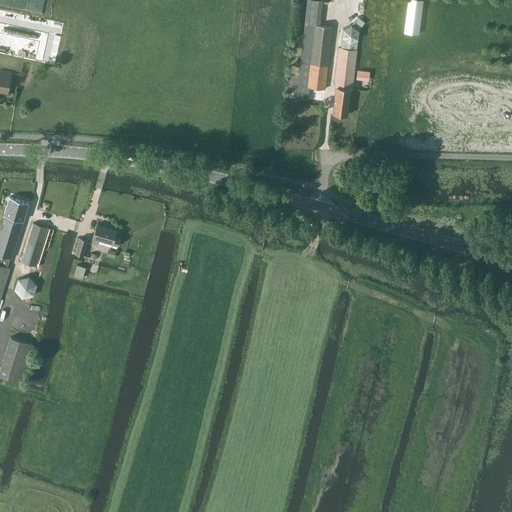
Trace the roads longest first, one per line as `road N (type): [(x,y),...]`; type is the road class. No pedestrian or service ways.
road 1 (unclassified): [(319,207),(108,156),(0,149)]
road 2 (unclassified): [(319,207),(330,163),(340,157),(511,157)]
road 3 (unclassified): [(511,259),(319,207)]
